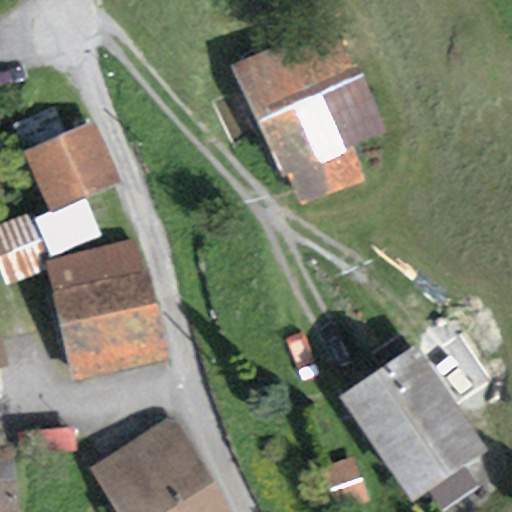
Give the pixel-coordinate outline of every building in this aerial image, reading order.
[(328,28),(236,65),(294,208),(358,183),(344,149),(373,138),(328,28)] [(90,129),(31,154),(53,204),(111,180),(90,129)] [(85,203),(40,221),(51,250),(96,232),(85,203)] [(26,220),(0,230),(0,260),(7,279),(44,265),(26,220)] [(132,246),(53,266),(80,372),(159,352),(132,246)] [(413,357),(351,397),(418,498),(479,457),(413,357)] [(219,511),(170,432),(104,472),(128,511),(219,511)] [(14,511),(10,452),(0,452),(0,511),(14,511)]
